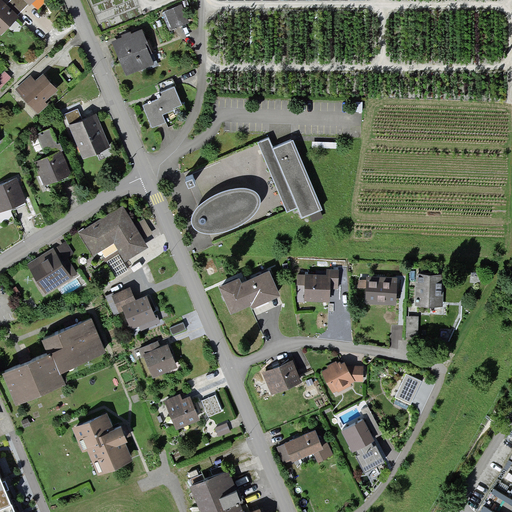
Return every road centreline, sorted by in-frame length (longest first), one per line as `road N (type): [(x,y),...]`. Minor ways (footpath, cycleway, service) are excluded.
road 1 (residential): [(359,511),(412,440),(442,377),(436,364),(295,344),(231,370)]
road 2 (track): [(200,67),(499,67),(511,58),(510,0)]
road 3 (track): [(202,0),(510,3)]
road 4 (residential): [(231,370),(145,176)]
road 5 (residential): [(145,176),(67,0)]
road 6 (track): [(145,176),(191,119),(202,3)]
road 7 (unclassified): [(145,176),(0,263)]
road 8 (residential): [(286,511),(231,370)]
road 9 (track): [(440,369),(506,252)]
